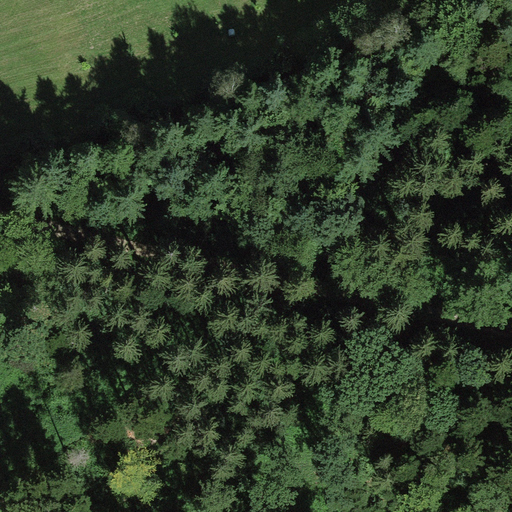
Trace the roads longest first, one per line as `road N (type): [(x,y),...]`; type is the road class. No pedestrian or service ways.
road 1 (track): [(511,326),(0,214)]
road 2 (track): [(0,172),(478,0)]
